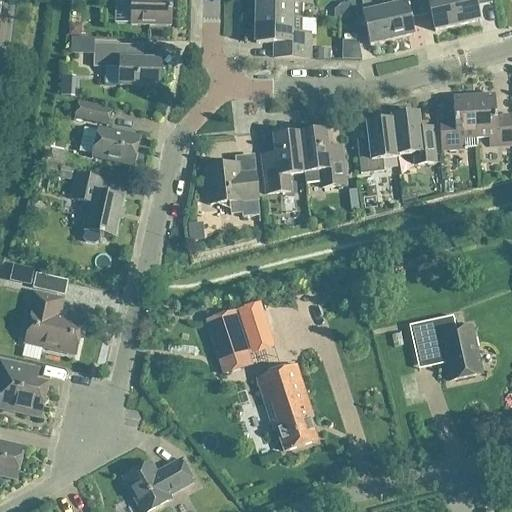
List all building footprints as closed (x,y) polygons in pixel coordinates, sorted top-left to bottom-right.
[(130,25),(170,26),(170,0),(111,0),(112,2),(131,3),(130,25)] [(301,19),(302,5),(310,5),(310,0),(255,0),(255,18),(301,19)] [(391,41),(384,9),(372,11),(369,0),(360,0),(362,6),(359,7),(368,46),(391,41)] [(417,9),(414,0),(381,0),(384,9),(391,41),(414,36),(408,11),(417,9)] [(414,0),(417,9),(428,7),(434,32),(456,27),(450,0),(414,0)] [(450,0),(456,27),(479,21),(473,0),(450,0)] [(255,18),(255,43),(273,44),(273,58),(279,58),(309,59),(310,34),(301,34),(301,19),(255,18)] [(142,46),(134,46),(93,44),(93,68),(119,69),(118,86),(158,87),(159,61),(141,60),(142,46)] [(348,60),(359,61),(359,50),(353,50),(349,54),(348,60)] [(473,97),(476,139),(488,138),(488,147),(511,145),(511,143),(511,120),(496,121),(494,95),(473,97)] [(454,124),(439,125),(440,150),(464,149),(476,148),(476,139),(473,97),(452,98),(454,124)] [(74,118),(107,125),(111,110),(78,102),(74,118)] [(417,114),(391,117),(396,158),(397,158),(396,156),(413,154),(414,166),(435,164),(432,136),(431,126),(419,128),(417,114)] [(396,158),(391,117),(391,121),(366,124),(369,147),(357,149),(360,175),(383,172),(382,160),(396,158)] [(91,158),(133,167),(139,138),(98,128),(91,158)] [(325,132),(299,135),(303,174),(305,184),(320,182),(321,188),(345,186),(340,147),(327,149),(325,132)] [(303,174),(299,135),(273,138),(275,155),(261,157),(266,195),(290,192),(288,175),(303,174)] [(257,201),(254,172),(253,172),(253,174),(238,176),(237,165),(205,169),(209,205),(228,203),(230,216),(241,215),(241,219),(258,217),(257,201)] [(125,210),(119,209),(121,198),(98,193),(101,180),(76,174),(71,199),(89,204),(81,238),(84,243),(93,245),(98,242),(99,235),(113,237),(116,221),(122,222),(125,210)] [(23,329),(27,330),(24,344),(74,356),(82,321),(59,315),(62,300),(31,293),(23,329)] [(251,366),(248,356),(234,312),(205,321),(222,375),(251,366)] [(452,317),(408,327),(416,362),(442,356),(448,382),(480,374),(470,328),(455,331),(452,317)] [(0,398),(0,409),(39,418),(47,385),(27,380),(30,368),(0,361),(0,383),(3,384),(0,398)] [(61,378),(62,365),(41,363),(40,376),(61,378)] [(255,378),(267,416),(272,431),(276,430),(283,452),(315,441),(308,419),(312,418),(294,365),(255,378)] [(0,476),(15,480),(22,448),(0,442),(0,476)] [(150,463),(122,478),(140,511),(147,511),(170,500),(168,496),(193,483),(180,460),(156,474),(150,463)]
